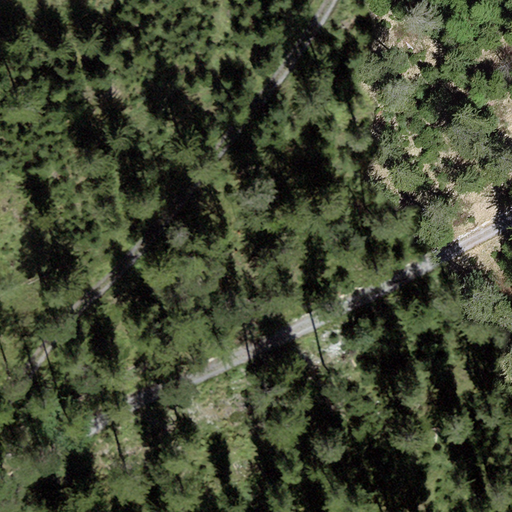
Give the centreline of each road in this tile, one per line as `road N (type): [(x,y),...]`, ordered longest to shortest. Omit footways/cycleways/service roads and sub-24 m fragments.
road 1 (track): [(511,233),(122,409),(0,496)]
road 2 (track): [(0,410),(98,285),(278,82),(332,0)]
